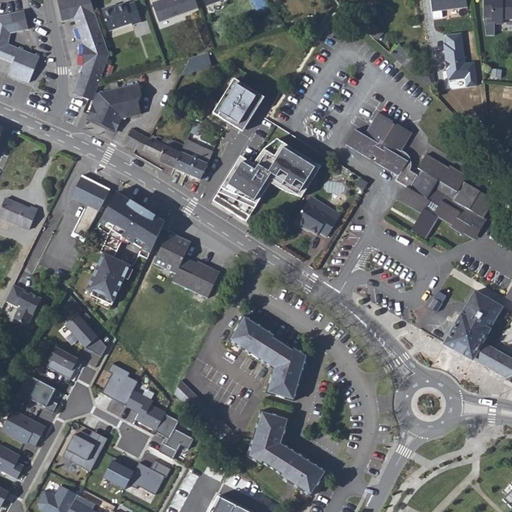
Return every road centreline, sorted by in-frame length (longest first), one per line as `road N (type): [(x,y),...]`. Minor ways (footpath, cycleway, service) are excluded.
road 1 (secondary): [(198,211),(346,306),(413,383)]
road 2 (secondary): [(49,131),(198,211)]
road 3 (residential): [(49,131),(61,72),(45,0)]
road 4 (residential): [(13,511),(73,397)]
